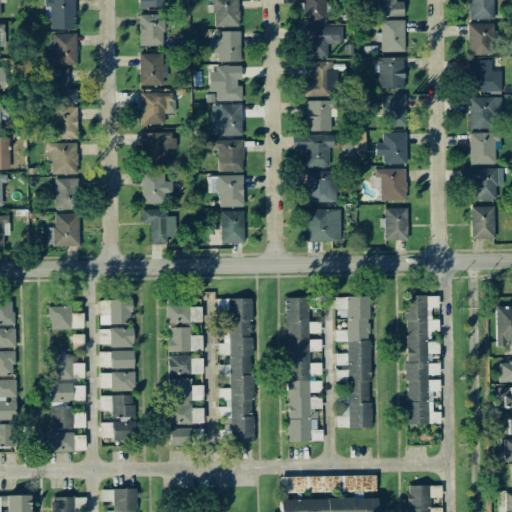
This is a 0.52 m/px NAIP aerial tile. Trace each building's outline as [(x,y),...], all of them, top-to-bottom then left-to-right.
[(44,0),(45,20),(49,20),(50,29),(75,28),(74,0),(44,0)] [(237,0),(212,0),(213,27),(238,26),(237,0)] [(325,22),(324,0),(302,0),(302,22),(325,22)] [(395,0),(369,0),(370,7),(378,6),(378,16),(403,15),(402,1),(395,1),(395,0)] [(467,0),(468,20),(493,19),(492,0),(467,0)] [(138,14),(139,46),(164,45),(163,14),(138,14)] [(403,20),(380,20),(381,52),(404,52),(403,20)] [(468,55),(492,54),(492,23),(467,24),(468,55)] [(342,26),(303,27),(304,58),(327,58),(327,44),(342,44),(342,26)] [(217,61),(240,61),(240,31),(213,32),(213,53),(216,53),(217,61)] [(75,33),(51,34),(52,54),(42,54),(42,65),(76,64),(75,33)] [(138,54),(139,85),(162,85),(162,53),(138,54)] [(378,88),(404,88),(403,57),(373,57),(373,73),(378,73),(378,88)] [(490,60),(468,60),(468,92),(500,92),(500,71),(490,71),(490,60)] [(334,61),(311,62),(311,81),(303,81),(303,96),(334,96),(334,61)] [(208,92),(216,92),(216,101),(240,100),(240,86),(239,86),(238,67),(208,67),(208,92)] [(67,69),(49,70),(50,104),(76,103),(75,89),(67,89),(67,69)] [(171,92),(139,93),(139,124),(164,124),(164,113),(172,113),(171,92)] [(404,95),(381,95),(381,127),(405,126),(404,95)] [(499,97),(468,97),(468,129),(499,128),(499,97)] [(305,101),(305,131),(333,131),(332,100),(305,101)] [(241,135),(241,105),(210,105),(211,136),(241,135)] [(76,139),(76,107),(51,107),(51,139),(76,139)] [(140,133),(141,164),(166,163),(165,149),(173,149),(173,132),(140,133)] [(355,150),(365,150),(364,132),(354,132),(355,150)] [(405,132),(382,132),(382,143),(375,143),(375,155),(382,155),(382,164),(405,164),(405,132)] [(469,132),(468,164),(494,164),(494,149),(499,149),(500,133),(469,132)] [(0,169),(9,169),(8,136),(0,135),(0,169)] [(333,136),(292,135),(291,149),(303,149),(303,167),(328,168),(329,148),(332,148),(333,136)] [(217,172),(242,171),(241,140),(211,140),(211,149),(217,149),(217,172)] [(45,143),(46,160),(51,160),(51,174),(76,174),(76,143),(45,143)] [(404,168),(371,169),(372,188),(379,187),(379,201),(405,200),(404,168)] [(496,168),(459,168),(459,186),(468,186),(468,200),(496,200),(496,168)] [(336,202),(335,171),(305,172),(306,202),(336,202)] [(140,172),(141,203),(165,203),(165,195),(171,195),(171,181),(164,181),(163,172),(140,172)] [(242,207),(242,176),(207,176),(207,193),(218,192),(218,207),(242,207)] [(48,200),(54,199),(55,210),(77,209),(76,178),(54,178),(54,189),(47,189),(48,200)] [(493,206),(470,207),(471,239),(493,239),(493,206)] [(340,240),(339,208),(306,209),(306,241),(340,240)] [(383,208),(384,218),(378,218),(379,227),(383,227),(384,240),(407,240),(406,208),(383,208)] [(165,209),(141,209),(141,224),(149,224),(150,243),(166,243),(165,236),(174,236),(174,216),(165,216),(165,209)] [(220,243),(243,243),(242,211),(219,211),(220,243)] [(46,246),(78,246),(78,213),(53,214),(54,227),(46,228),(46,246)] [(405,424),(439,424),(439,413),(432,411),(431,391),(439,391),(438,380),(427,380),(427,375),(438,374),(438,364),(429,364),(432,353),(438,353),(438,342),(431,342),(428,341),(431,331),(438,331),(438,320),(430,320),(430,308),(438,308),(438,295),(403,296),(405,360),(404,365),(405,424)] [(371,427),(371,407),(369,403),(369,297),(334,297),(334,309),(339,309),(339,316),(346,316),(346,330),(341,330),(334,333),(334,340),(346,340),(346,354),(334,354),(335,365),(334,370),(334,381),(347,381),(347,406),(341,408),(341,415),(336,417),(336,428),(371,427)] [(253,441),(249,298),(216,299),(216,311),(227,310),(228,328),(217,328),(218,341),(217,341),(217,354),(228,354),(229,365),(217,365),(218,376),(229,376),(229,388),(217,389),(217,400),(229,399),(230,407),(218,407),(218,417),(229,417),(230,442),(253,441)] [(98,324),(131,324),(130,300),(97,300),(98,324)] [(166,323),(201,322),(201,307),(187,307),(187,300),(166,300),(166,323)] [(0,324),(13,324),(12,301),(0,301),(0,324)] [(48,306),(48,329),(82,328),(82,313),(70,313),(70,306),(48,306)] [(511,306),(495,306),(495,346),(504,346),(504,340),(511,339),(511,306)] [(168,352),(201,350),(201,336),(189,336),(189,327),(167,328),(168,352)] [(14,328),(0,328),(0,346),(14,346),(14,328)] [(97,328),(97,346),(132,346),(132,328),(97,328)] [(133,350),(110,351),(110,368),(133,368),(133,350)] [(0,375),(13,376),(13,351),(0,351),(0,375)] [(109,367),(109,352),(97,352),(98,367),(109,367)] [(49,378),(82,379),(83,363),(71,363),(71,355),(50,354),(49,378)] [(167,375),(201,374),(201,356),(167,357),(167,375)] [(498,382),(511,381),(511,361),(498,361),(498,382)] [(98,372),(98,389),(133,389),(133,372),(98,372)] [(167,424),(202,424),(202,408),(189,408),(189,400),(202,400),(201,386),(190,386),(190,378),(167,379),(167,424)] [(0,379),(0,396),(15,396),(15,380),(0,379)] [(48,384),(48,402),(83,401),(82,383),(48,384)] [(497,408),(511,408),(511,387),(496,387),(497,408)] [(131,395),(98,395),(98,411),(110,411),(110,417),(131,418),(131,395)] [(83,412),(70,412),(70,406),(50,406),(50,428),(84,428),(83,412)] [(132,441),(131,422),(101,422),(101,437),(110,437),(110,441),(132,441)] [(0,424),(0,446),(11,446),(10,424),(0,424)] [(202,428),(168,428),(168,445),(202,445),(202,428)] [(49,452),(73,451),(72,432),(49,433),(49,452)] [(511,461),(511,438),(503,439),(503,462),(511,461)] [(279,492),(353,492),(353,498),(362,498),(362,491),(373,491),(373,475),(279,476),(279,492)] [(429,511),(429,509),(429,486),(406,486),(406,511),(429,511)] [(134,511),(135,489),(100,489),(100,501),(112,501),(112,511),(106,511),(105,511),(134,511)] [(6,495),(5,511),(29,511),(30,495),(6,495)] [(72,511),(72,497),(49,497),(49,511),(72,511)] [(279,498),(278,511),(375,511),(376,499),(279,498)]
